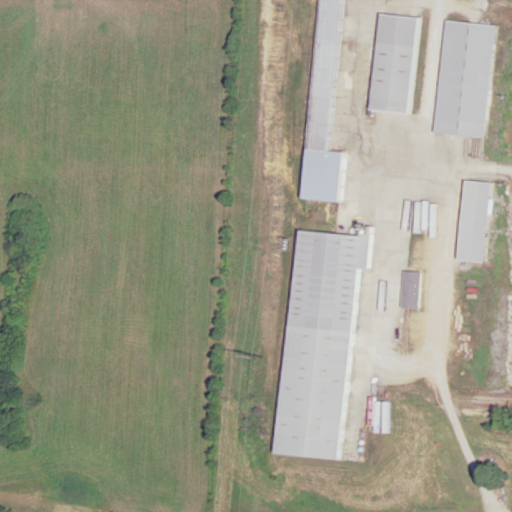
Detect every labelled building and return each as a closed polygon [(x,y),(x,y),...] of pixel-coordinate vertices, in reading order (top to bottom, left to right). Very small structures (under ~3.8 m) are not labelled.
[(314,0),(299,199),(337,202),(340,153),(330,152),(341,0),(314,0)] [(366,110),(410,114),(418,17),(374,14),(366,110)] [(491,25),(440,20),(431,134),(482,138),(491,25)] [(480,263),(486,183),(459,181),(454,261),(480,263)] [(292,230),(272,455),(339,461),(350,347),(348,347),(355,268),(368,270),(372,228),(356,227),(355,236),(292,230)] [(416,272),(399,272),(399,308),(416,308),(416,272)]
